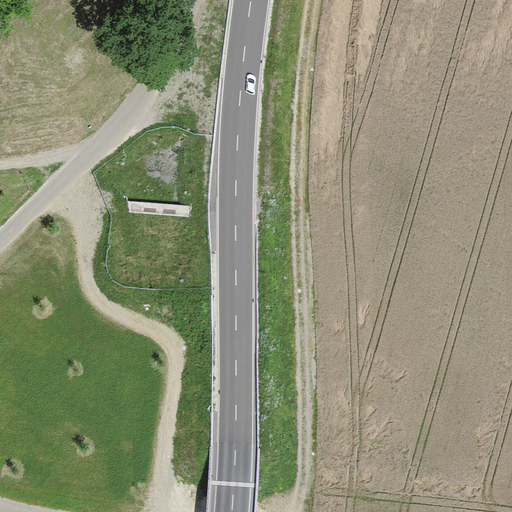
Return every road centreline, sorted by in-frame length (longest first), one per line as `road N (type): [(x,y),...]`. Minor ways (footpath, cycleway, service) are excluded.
road 1 (secondary): [(231,511),(237,138),(250,0)]
road 2 (track): [(0,239),(128,114),(195,0)]
